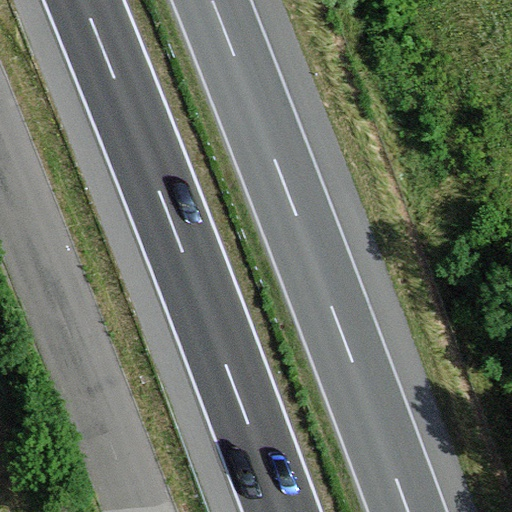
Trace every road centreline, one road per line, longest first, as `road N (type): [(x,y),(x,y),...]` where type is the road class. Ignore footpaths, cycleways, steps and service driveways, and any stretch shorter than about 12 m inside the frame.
road 1 (motorway): [(406,511),(208,0)]
road 2 (motorway): [(80,0),(277,511)]
road 3 (residential): [(0,186),(138,511)]
